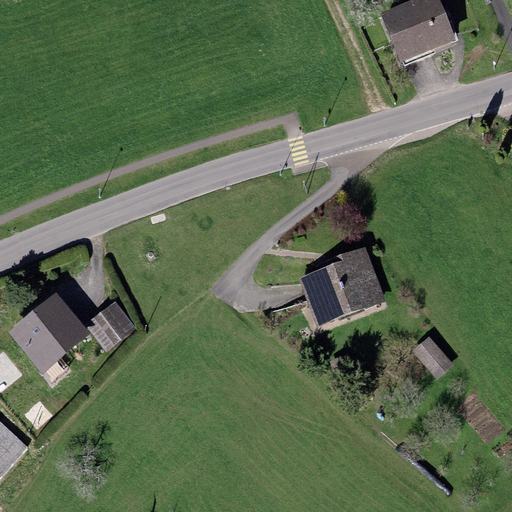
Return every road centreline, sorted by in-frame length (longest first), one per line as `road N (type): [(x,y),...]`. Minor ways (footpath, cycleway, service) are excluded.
road 1 (secondary): [(0,253),(220,171),(511,85)]
road 2 (track): [(326,0),(382,123)]
